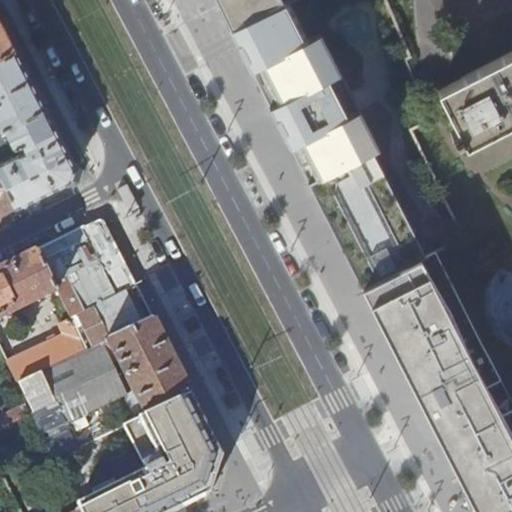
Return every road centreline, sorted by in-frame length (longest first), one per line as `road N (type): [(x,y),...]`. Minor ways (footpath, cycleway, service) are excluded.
road 1 (primary): [(369,458),(127,0)]
road 2 (primary): [(131,175),(299,494)]
road 3 (primary): [(38,0),(131,175)]
road 4 (residential): [(131,175),(0,241)]
